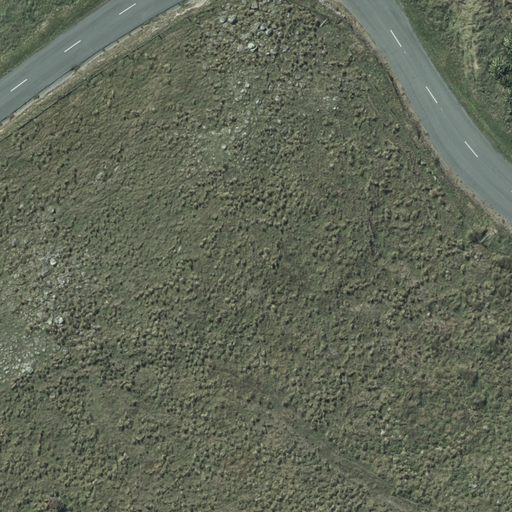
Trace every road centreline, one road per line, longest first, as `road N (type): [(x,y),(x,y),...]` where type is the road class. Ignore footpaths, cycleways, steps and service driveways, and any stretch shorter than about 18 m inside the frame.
road 1 (unclassified): [(368,0),(450,123),(511,191)]
road 2 (unclassified): [(0,99),(142,0)]
